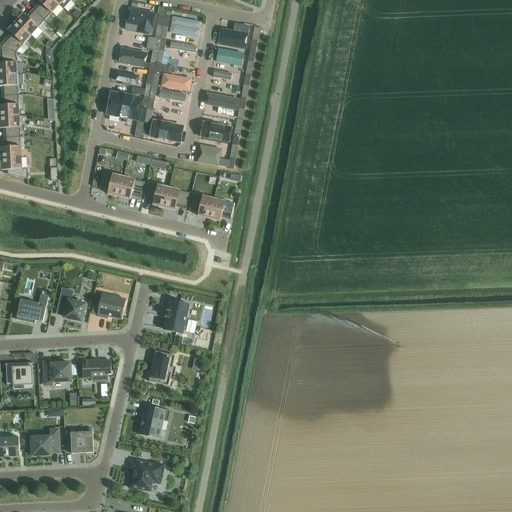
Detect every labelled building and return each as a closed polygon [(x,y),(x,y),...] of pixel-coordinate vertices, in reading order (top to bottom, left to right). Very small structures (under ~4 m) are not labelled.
[(33,9),(45,21),(60,5),(54,0),(36,0),(41,4),(35,11),(33,9)] [(54,0),(60,5),(64,9),(72,0),(54,0)] [(159,7),(158,14),(160,15),(165,16),(167,8),(159,7)] [(45,21),(33,9),(33,10),(35,11),(29,18),(24,14),(16,22),(31,36),(45,21)] [(77,11),(72,16),(77,21),(81,16),(77,11)] [(157,15),(132,11),(130,25),(141,27),(140,33),(154,35),(157,15)] [(175,18),(172,34),(199,39),(203,24),(175,18)] [(0,46),(16,53),(31,36),(16,22),(8,31),(13,35),(2,47),(0,46)] [(61,27),(57,32),(62,36),(66,31),(61,27)] [(223,30),(220,43),(245,49),(248,35),(223,30)] [(159,51),(161,39),(156,38),(149,37),(146,49),(154,51),(159,52),(159,51)] [(255,62),(259,41),(253,40),(249,61),(255,62)] [(173,43),(172,49),(197,54),(198,49),(173,43)] [(16,53),(0,46),(2,48),(3,64),(0,63),(0,75),(18,74),(16,53)] [(148,55),(125,50),(122,64),(146,68),(148,55)] [(245,55),(221,51),(219,63),(243,67),(245,55)] [(233,75),(216,72),(215,78),(232,81),(233,75)] [(140,76),(120,73),(118,81),(139,85),(140,76)] [(165,73),(163,83),(190,89),(192,79),(165,73)] [(18,74),(0,75),(0,86),(4,87),(4,96),(2,96),(19,95),(18,74)] [(162,92),(161,99),(187,103),(188,96),(162,92)] [(239,100),(211,94),(209,104),(237,110),(239,100)] [(19,95),(2,96),(4,96),(5,106),(0,105),(0,117),(20,116),(19,95)] [(144,101),(114,95),(110,116),(140,121),(144,101)] [(241,135),(246,110),(240,109),(238,123),(237,124),(237,128),(236,130),(235,134),(241,135)] [(20,116),(0,117),(0,129),(6,129),(6,138),(4,138),(21,137),(20,116)] [(156,120),(152,136),(180,142),(184,126),(156,120)] [(231,127),(207,122),(204,135),(229,140),(231,127)] [(144,134),(145,126),(132,124),(130,136),(143,138),(144,134)] [(21,137),(4,138),(6,138),(7,147),(1,148),(2,171),(8,171),(8,174),(6,174),(28,180),(28,169),(22,169),(21,137)] [(222,152),(203,148),(200,162),(219,166),(222,152)] [(118,152),(116,159),(128,162),(129,155),(118,152)] [(107,163),(107,158),(103,155),(99,158),(99,162),(103,165),(107,163)] [(119,197),(124,177),(103,172),(99,188),(100,189),(100,186),(109,189),(108,195),(119,197)] [(241,181),(243,174),(233,172),(231,179),(241,181)] [(124,177),(119,197),(130,200),(132,194),(141,196),(140,198),(141,199),(145,182),(124,177)] [(164,208),(169,188),(148,183),(144,199),(145,200),(145,197),(154,200),(153,206),(164,208)] [(190,193),(169,188),(164,208),(175,211),(177,205),(186,207),(185,209),(186,209),(190,193)] [(209,219),(214,199),(193,194),(189,210),(190,211),(190,208),(199,211),(198,216),(209,219)] [(235,204),(214,199),(209,219),(221,222),(222,216),(231,218),(230,220),(231,220),(235,204)] [(89,272),(87,280),(95,282),(97,274),(89,272)] [(68,319),(70,319),(82,322),(86,304),(71,301),(72,296),(70,295),(71,291),(62,289),(57,314),(65,316),(65,318),(68,319)] [(21,301),(16,320),(25,322),(26,319),(30,320),(29,323),(35,324),(36,321),(43,323),(48,301),(50,293),(41,291),(40,299),(39,304),(21,300),(21,301)] [(122,320),(126,300),(102,295),(102,297),(96,296),(95,303),(100,305),(97,317),(108,319),(109,317),(122,320)] [(164,330),(183,334),(190,305),(170,301),(168,311),(167,311),(167,312),(167,317),(166,317),(166,318),(164,330)] [(181,345),(183,338),(176,337),(175,343),(181,345)] [(157,380),(159,381),(158,384),(169,387),(171,375),(174,375),(174,376),(175,376),(176,368),(176,369),(173,368),(175,356),(156,352),(149,382),(156,384),(157,380)] [(203,368),(204,358),(196,357),(195,368),(203,368)] [(92,362),(92,361),(82,361),(83,380),(99,379),(99,383),(109,382),(108,375),(112,374),(111,371),(105,371),(105,362),(99,362),(99,361),(92,362)] [(24,390),(33,389),(32,367),(32,364),(34,364),(34,363),(24,364),(24,367),(20,367),(20,364),(5,365),(5,366),(6,366),(7,385),(14,385),(14,386),(23,386),(24,390)] [(71,382),(70,364),(52,365),(51,363),(44,363),(45,386),(53,385),(53,383),(71,382)] [(73,406),(80,405),(79,392),(71,392),(73,406)] [(170,411),(144,406),(141,419),(143,420),(139,435),(159,440),(163,421),(168,422),(170,411)] [(93,429),(71,430),(72,454),(94,453),(93,429)] [(33,456),(51,455),(51,453),(60,453),(58,430),(50,431),(50,437),(32,438),(33,456)] [(11,457),(20,457),(19,439),(17,439),(16,437),(12,438),(11,439),(2,439),(0,438),(0,457),(3,457),(3,458),(11,457)] [(136,463),(132,462),(130,470),(135,471),(134,472),(134,473),(133,476),(133,477),(133,478),(132,478),(129,488),(138,490),(138,489),(150,492),(152,483),(158,484),(160,475),(162,475),(164,466),(154,463),(154,465),(137,461),(136,463)]
